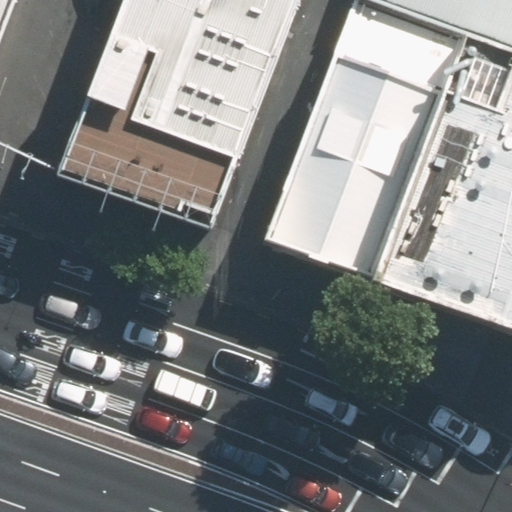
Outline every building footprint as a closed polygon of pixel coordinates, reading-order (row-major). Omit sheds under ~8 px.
[(124,0),(64,172),(213,223),(290,0),(124,0)] [(367,0),(271,237),(371,273),(463,34),(369,0),(367,0)] [(511,0),(369,0),(463,34),(511,52),(511,0)] [(511,52),(463,34),(371,273),(511,324),(511,52)] [(55,172),(0,148),(0,199),(37,215),(55,172)]
